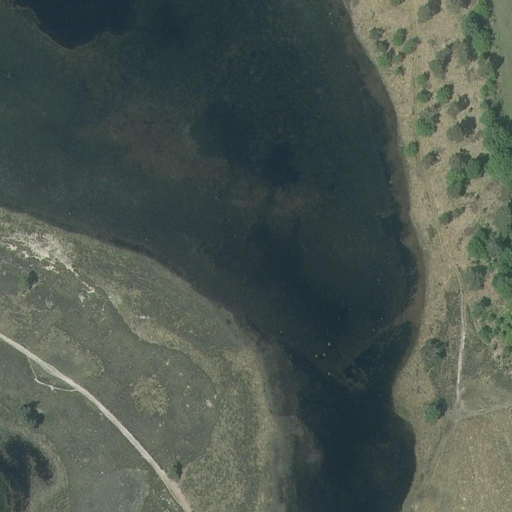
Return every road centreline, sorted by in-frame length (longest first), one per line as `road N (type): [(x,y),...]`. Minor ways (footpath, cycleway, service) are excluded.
road 1 (track): [(186,511),(125,434),(0,334)]
road 2 (track): [(414,511),(457,431),(511,428)]
